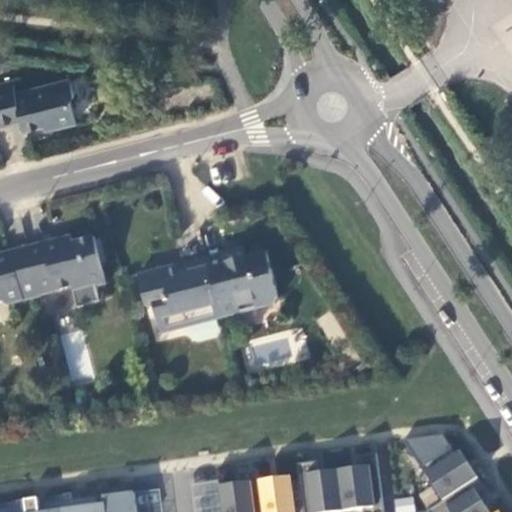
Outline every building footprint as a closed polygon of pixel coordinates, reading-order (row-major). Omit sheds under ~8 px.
[(13,81),(0,84),(0,126),(21,121),(25,133),(50,126),(58,130),(77,125),(72,103),(75,97),(72,80),(16,94),(13,81)] [(72,236),(60,239),(61,247),(73,244),(72,236)] [(60,239),(28,247),(41,297),(72,289),(77,308),(100,303),(97,288),(106,286),(95,238),(73,244),(61,247),(60,239)] [(41,297),(28,247),(0,255),(0,302),(1,303),(8,306),(41,297)] [(244,249),(224,254),(227,263),(246,259),(244,249)] [(224,254),(207,259),(222,319),(236,316),(239,309),(238,307),(254,303),(254,305),(260,309),(275,305),(279,299),(267,253),(246,259),(227,263),(224,254)] [(162,334),(222,319),(207,259),(178,266),(179,268),(169,272),(168,268),(138,276),(144,300),(154,305),(162,334)] [(239,309),(236,316),(260,309),(254,305),(254,303),(238,307),(239,309)] [(499,511),(500,511),(499,511),(489,511),(482,500),(490,495),(461,452),(456,455),(451,449),(423,467),(445,501),(428,511),(499,511)] [(220,487),(223,511),(344,511),(364,509),(364,511),(384,511),(377,454),(357,457),(359,468),(319,474),(318,462),(298,465),(301,482),(293,484),(292,477),(259,481),(258,470),(238,473),(240,485),(220,487)] [(137,511),(135,493),(94,499),(95,506),(50,511),(38,511),(37,500),(25,501),(26,511),(137,511)] [(396,511),(412,511),(411,495),(395,497),(396,511)]
